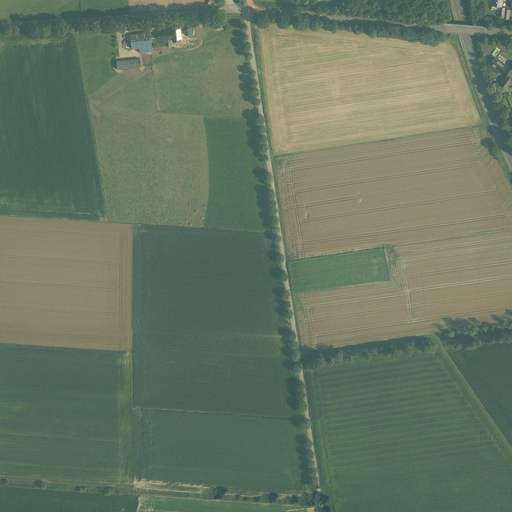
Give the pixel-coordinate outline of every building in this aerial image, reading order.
[(180,27),(171,28),(172,38),(172,41),(181,40),(180,27)] [(157,29),(157,33),(158,39),(172,38),(171,28),(157,29)] [(150,32),(130,34),(131,48),(151,46),(150,33),(150,32)] [(494,44),(489,53),(494,56),(499,48),(494,44)] [(506,65),(495,56),(490,62),(496,67),(494,70),(496,72),(499,69),(502,70),(506,65)] [(139,58),(122,60),(122,68),(140,66),(139,58)] [(511,69),(511,68),(503,78),(502,77),(500,78),(502,80),(500,83),(506,87),(511,80),(511,79),(511,69)]
